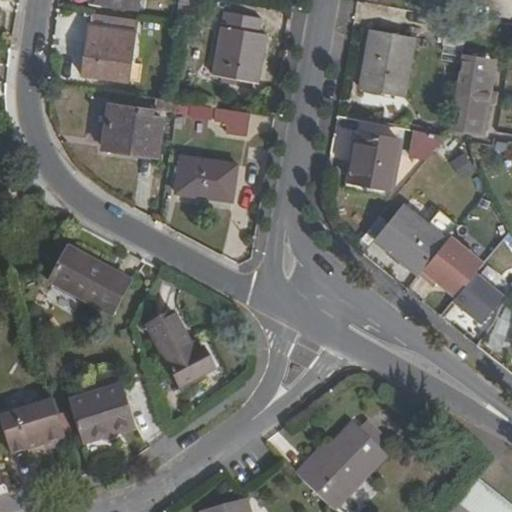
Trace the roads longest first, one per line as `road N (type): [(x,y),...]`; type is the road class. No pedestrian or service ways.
road 1 (residential): [(37,0),(25,86),(29,120),(54,171),(79,195),(248,284),(271,285)]
road 2 (unclassified): [(347,338),(511,429)]
road 3 (unclassified): [(291,183),(325,0)]
road 4 (residential): [(411,332),(378,328),(308,283),(285,304)]
road 5 (residential): [(141,492),(252,415)]
road 6 (unclassified): [(511,416),(411,332)]
road 7 (unclassified): [(411,332),(309,251)]
road 8 (residential): [(252,415),(347,338)]
